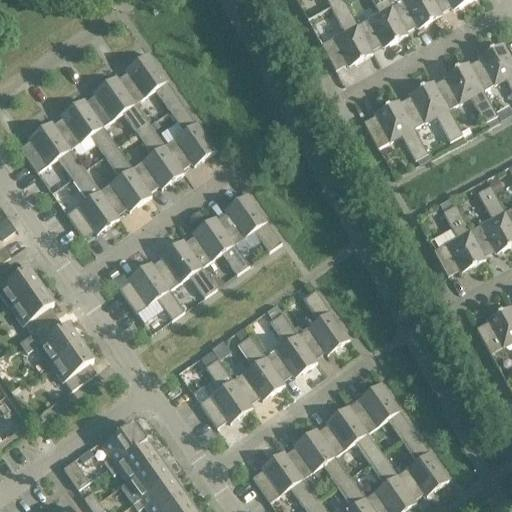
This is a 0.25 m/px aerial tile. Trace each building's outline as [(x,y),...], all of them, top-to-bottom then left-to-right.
[(324,0),(330,10),(343,3),(341,0),(324,0)] [(391,9),(386,0),(369,0),(379,16),(357,28),(356,29),(370,55),(371,54),(381,49),(383,51),(407,38),(406,36),(405,36),(391,10),(391,9)] [(408,0),(391,9),(391,10),(405,36),(406,36),(416,30),(418,32),(442,19),(440,17),(430,0),(408,0)] [(477,0),(476,0),(430,0),(440,17),(451,11),(452,14),(477,0)] [(357,28),(343,3),(330,10),(344,35),(321,48),(335,74),(347,68),(348,70),(372,57),(371,54),(370,55),(356,29),(357,28)] [(511,64),(502,47),(484,57),(478,60),(479,63),(469,68),(468,69),(482,95),(483,95),(505,83),(511,95),(511,64)] [(182,106),(148,57),(133,67),(135,70),(118,83),(117,83),(135,108),(155,94),(169,115),(182,106)] [(469,68),(467,66),(443,79),(444,82),(434,87),(433,88),(448,114),(470,102),(484,127),(497,120),(495,117),(483,95),(482,95),(468,69),(469,68)] [(103,93),(85,106),(102,131),(103,130),(123,117),(137,137),(150,128),(135,108),(117,83),(118,83),(116,80),(101,90),(103,93)] [(434,87),(432,85),(408,98),(410,101),(399,106),(399,107),(413,133),(414,133),(436,121),(449,146),(462,139),(448,114),(433,88),(434,87)] [(71,116),(53,128),(53,129),(70,154),(71,153),(90,139),(105,160),(117,151),(103,130),(102,131),(85,106),(83,103),(69,113),(71,116)] [(399,106),(398,104),(374,117),(375,120),(363,126),(378,152),(401,140),(415,165),(428,158),(414,133),(413,133),(399,107),(399,106)] [(216,154),(182,106),(169,115),(184,135),(164,149),(181,174),(182,174),(200,161),(202,164),(216,154)] [(38,139),(20,152),(37,177),(58,162),(72,183),(85,174),(71,153),(70,154),(53,129),(51,126),(36,136),(38,139)] [(164,149),(150,128),(137,137),(152,158),(132,172),(149,197),(167,184),(169,187),(184,177),(182,174),(181,174),(164,149)] [(132,172),(117,151),(105,160),(119,181),(100,195),(99,195),(117,220),(117,219),(135,207),(137,210),(152,200),(149,197),(132,172)] [(100,195),(85,174),(72,183),(87,204),(66,218),(84,243),(103,230),(105,233),(119,222),(117,219),(117,220),(99,195),(100,195)] [(495,197),(502,193),(497,182),(489,187),(495,197)] [(504,216),(490,190),(477,197),(491,223),(470,235),(469,235),(483,261),(484,261),(494,255),(496,258),(511,248),(511,231),(504,216)] [(282,247),(247,198),(233,208),(235,211),(216,224),(234,249),(234,248),(254,235),(269,256),(282,247)] [(470,235),(456,209),(443,216),(457,241),(433,254),(448,280),(460,274),(461,277),(485,263),(484,261),(483,261),(469,235),(470,235)] [(200,231),(202,234),(184,247),(202,271),(222,257),(237,278),(249,270),(234,248),(234,249),(216,224),(215,221),(200,231)] [(170,257),(152,269),(169,294),(170,294),(189,280),(204,301),(217,292),(202,271),(184,247),(182,243),(168,254),(170,257)] [(0,253),(0,268),(10,262),(3,252),(0,253)] [(138,279),(127,287),(119,293),(136,317),(157,303),(172,324),(185,315),(170,294),(169,294),(152,269),(150,266),(136,276),(138,279)] [(20,276),(13,267),(0,275),(0,298),(9,312),(41,290),(27,271),(20,276)] [(115,271),(108,276),(113,283),(120,278),(115,271)] [(54,308),(41,290),(9,312),(23,330),(25,329),(32,338),(53,323),(46,314),(54,308)] [(349,343),(315,294),(302,303),(317,324),(297,338),(315,363),(333,350),(335,353),(349,343)] [(276,308),(267,315),(273,324),(283,317),(276,308)] [(511,312),(511,310),(486,323),(488,326),(476,332),(490,358),(511,346),(511,313),(511,312)] [(270,326),(285,347),(265,361),(282,386),(283,386),(300,373),(302,376),(317,366),(315,363),(297,338),(283,317),(273,324),(270,326)] [(60,333),(53,323),(32,338),(20,347),(27,357),(36,350),(49,368),(80,346),(67,328),(60,333)] [(244,331),(236,336),(243,345),(250,340),(244,331)] [(238,349),(252,370),(232,384),(250,409),(250,408),(268,396),(270,399),(285,389),(283,386),(282,386),(265,361),(250,340),(243,345),(238,349)] [(93,365),(80,346),(49,368),(62,387),(65,385),(71,395),(93,380),(86,370),(93,365)] [(224,346),(212,354),(218,363),(220,365),(231,357),(224,346)] [(212,354),(200,362),(206,371),(218,363),(212,354)] [(205,371),(220,393),(199,407),(217,432),(236,419),(238,422),(252,411),(250,408),(250,409),(232,384),(220,365),(218,363),(206,371),(205,371)] [(415,435),(380,387),(366,397),(368,400),(350,413),(367,438),(368,437),(387,424),(402,444),(415,435)] [(335,423),(318,435),(317,436),(335,461),(335,460),(355,446),(369,467),(382,458),(368,437),(367,438),(350,413),(348,410),(333,420),(335,423)] [(139,436),(133,428),(102,450),(110,462),(104,466),(108,473),(149,444),(142,434),(139,436)] [(303,446),(285,458),(285,459),(302,483),(303,483),(322,469),(337,490),(350,481),(335,460),(335,461),(317,436),(318,435),(316,432),(301,443),(303,446)] [(449,484),(415,435),(402,444),(416,465),(397,479),(396,479),(414,504),(432,491),(434,494),(449,484)] [(156,454),(149,444),(108,473),(113,479),(119,475),(127,486),(158,464),(153,456),(156,454)] [(89,454),(80,461),(84,467),(90,462),(91,456),(89,454)] [(269,466),(271,469),(252,482),(270,507),(289,493),(302,511),(305,511),(317,504),(303,483),(302,483),(285,459),(285,458),(283,455),(269,466)] [(397,479),(382,458),(369,467),(384,488),(364,502),(371,511),(408,511),(416,507),(414,504),(396,479),(397,479)] [(164,472),(158,464),(127,486),(135,497),(129,502),(133,508),(174,479),(167,469),(164,472)] [(74,465),(63,473),(78,494),(89,486),(74,465)] [(181,489),(174,479),(133,508),(135,511),(141,511),(144,510),(145,511),(165,511),(183,499),(178,491),(181,489)] [(364,502),(350,481),(337,490),(352,511),(349,511),(371,511),(364,502)] [(92,497),(84,502),(91,511),(98,506),(92,497)] [(189,507),(183,499),(165,511),(196,511),(192,505),(189,507)]
